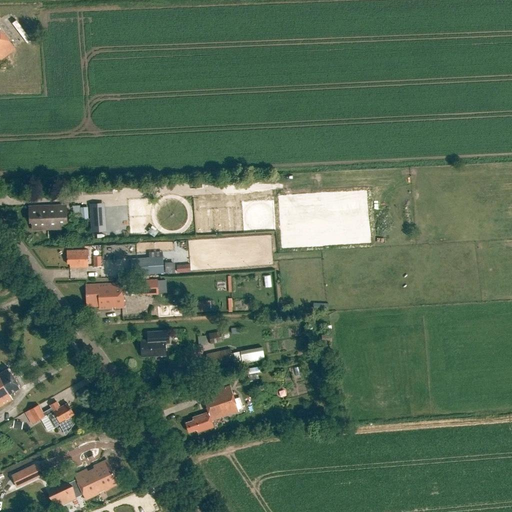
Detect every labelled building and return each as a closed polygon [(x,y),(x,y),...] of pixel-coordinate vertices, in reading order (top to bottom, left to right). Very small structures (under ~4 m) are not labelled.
[(0,30),(0,60),(14,49),(0,30)] [(82,195),(113,194),(113,184),(82,186),(82,195)] [(173,226),(184,226),(184,205),(172,205),(173,226)] [(118,222),(118,206),(93,207),(94,224),(118,222)] [(64,207),(28,209),(29,222),(32,222),(32,229),(43,228),(43,230),(59,229),(59,224),(64,224),(64,207)] [(88,220),(88,207),(80,208),(81,221),(88,220)] [(87,251),(66,252),(66,265),(69,265),(70,269),(87,269),(87,251)] [(175,261),(166,261),(165,257),(129,258),(130,271),(175,269),(175,261)] [(139,294),(159,293),(158,279),(138,280),(139,294)] [(122,284),(85,286),(86,308),(98,307),(98,311),(123,309),(122,284)] [(183,305),(171,306),(171,314),(184,313),(183,305)] [(222,341),(220,331),(209,334),(211,343),(222,341)] [(148,341),(140,342),(141,358),(166,356),(165,344),(169,344),(168,332),(147,333),(148,341)] [(240,352),(242,364),(265,360),(262,348),(240,352)] [(231,349),(206,355),(210,370),(234,364),(231,349)] [(10,394),(21,388),(9,368),(0,373),(0,406),(13,399),(10,394)] [(230,387),(202,396),(208,414),(194,418),(195,421),(185,424),(188,433),(195,431),(196,434),(213,428),(210,421),(238,412),(237,410),(243,408),(239,398),(234,399),(230,387)] [(50,406),(52,408),(44,413),(39,406),(28,412),(34,423),(47,416),(54,429),(61,425),(64,430),(67,432),(70,429),(71,430),(73,426),(69,418),(74,415),(68,404),(60,408),(57,402),(50,406)] [(77,479),(55,488),(61,503),(84,494),(86,500),(99,494),(109,489),(109,488),(118,484),(107,461),(97,465),(94,467),(92,468),(75,476),(77,479)] [(28,468),(12,476),(17,487),(33,479),(28,468)]
